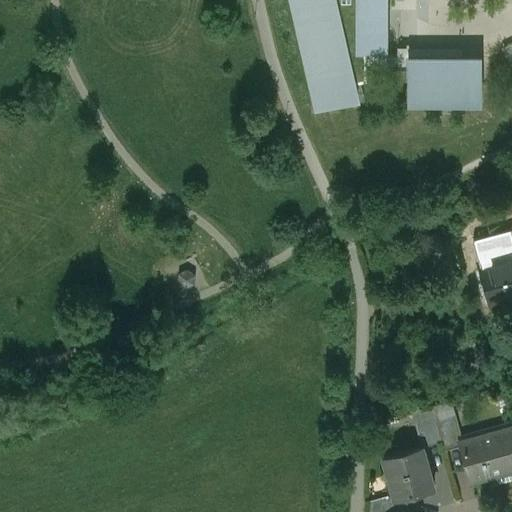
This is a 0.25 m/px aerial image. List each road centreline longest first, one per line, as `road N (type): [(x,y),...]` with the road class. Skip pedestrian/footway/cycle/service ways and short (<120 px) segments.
road 1 (unclassified): [(335,211),(364,299),(355,511)]
road 2 (residential): [(258,0),(304,147),(335,211)]
